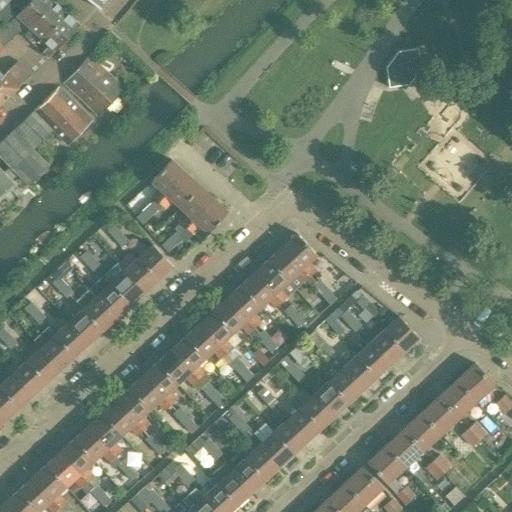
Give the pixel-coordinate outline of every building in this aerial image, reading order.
[(0,0),(0,9),(8,0),(0,0)] [(30,0),(10,23),(15,28),(21,22),(29,30),(55,2),(52,0),(30,0)] [(108,0),(89,0),(100,10),(108,0)] [(55,2),(29,30),(24,36),(29,40),(34,34),(41,40),(66,13),(55,2)] [(79,25),(66,13),(41,40),(48,47),(42,53),(48,58),(79,25)] [(0,50),(6,45),(19,32),(15,28),(10,23),(3,29),(0,25),(0,50)] [(398,51),(386,67),(389,86),(403,84),(402,73),(409,64),(408,60),(415,60),(415,63),(420,62),(418,48),(398,51)] [(63,83),(98,116),(123,88),(88,56),(63,83)] [(0,103),(21,84),(31,75),(17,61),(8,70),(1,64),(0,64),(0,103)] [(33,111),(52,131),(67,146),(91,120),(58,87),(33,111)] [(52,131),(33,111),(0,142),(0,155),(29,185),(49,165),(33,149),(52,131)] [(170,200),(178,207),(199,185),(171,158),(150,181),(157,187),(150,195),(155,200),(162,206),(163,207),(170,200)] [(0,195),(14,183),(0,168),(0,195)] [(174,229),(176,232),(177,233),(179,235),(213,198),(199,185),(178,207),(186,214),(179,222),(180,223),(174,229)] [(213,198),(179,235),(183,238),(185,241),(199,225),(207,233),(227,211),(213,198)] [(152,215),(162,206),(155,200),(145,208),(152,215)] [(142,224),(152,215),(145,208),(136,217),(142,224)] [(107,231),(114,239),(122,233),(114,225),(107,231)] [(122,233),(114,239),(122,248),(129,241),(122,233)] [(177,233),(169,239),(175,245),(183,238),(179,235),(177,233)] [(294,233),(280,246),(307,276),(308,274),(314,269),(306,261),(314,255),(294,233)] [(175,245),(169,239),(161,246),(167,252),(175,245)] [(134,257),(155,280),(170,267),(149,244),(134,257)] [(280,246),(266,259),(286,281),(294,273),(301,281),(309,289),(312,286),(311,285),(315,282),(308,274),(307,276),(280,246)] [(79,257),(87,265),(94,258),(86,250),(79,257)] [(115,265),(142,293),(155,280),(134,257),(122,269),(117,263),(115,265)] [(94,258),(87,265),(94,273),(101,266),(94,258)] [(266,259),(252,272),(279,302),(286,295),(279,288),(286,281),(266,259)] [(101,277),(128,306),(142,293),(115,265),(101,277)] [(252,272),(238,285),(258,306),(266,298),(274,307),(279,302),(252,272)] [(51,282),(59,291),(66,284),(59,276),(51,282)] [(93,296),(114,319),(128,306),(101,277),(89,289),(94,295),(93,296)] [(318,279),(315,282),(311,285),(312,286),(321,296),(328,289),(318,279)] [(66,284),(59,291),(66,299),(73,292),(66,284)] [(238,285),(210,310),(230,332),(238,325),(246,333),(252,341),(257,338),(264,331),(263,330),(259,334),(254,328),(261,321),(260,320),(258,321),(250,312),(258,306),(238,285)] [(328,289),(321,296),(318,298),(310,305),(319,315),(337,299),(328,289)] [(351,296),(363,310),(370,303),(362,295),(361,296),(357,292),(351,296)] [(79,309),(100,331),(114,319),(93,296),(79,309)] [(340,316),(347,324),(354,318),(347,310),(350,307),(345,301),(338,308),(343,313),(339,317),(340,316)] [(24,308),(31,316),(38,310),(31,302),(24,308)] [(284,311),(291,319),(298,312),(291,305),(284,311)] [(65,321),(86,344),(100,331),(79,309),(65,321)] [(38,310),(31,316),(38,324),(45,318),(38,310)] [(225,353),(232,360),(234,362),(238,359),(241,356),(224,338),(230,332),(210,310),(196,323),(224,353),(225,353)] [(298,312),(291,319),(298,327),(305,320),(298,312)] [(383,328),(403,350),(417,337),(397,315),(383,328)] [(354,318),(347,324),(354,332),(361,325),(354,318)] [(51,334),(72,357),(86,344),(65,321),(53,332),(51,334)] [(196,323),(182,336),(203,358),(211,351),(218,358),(224,353),(196,323)] [(0,330),(0,338),(3,342),(10,335),(3,327),(0,330)] [(37,347),(58,370),(72,357),(51,334),(53,332),(48,327),(33,340),(38,346),(37,347)] [(369,341),(389,363),(403,350),(383,328),(369,341)] [(311,334),(315,339),(311,343),(312,344),(313,343),(319,350),(326,343),(314,330),(310,333),(311,334)] [(264,331),(257,338),(263,345),(270,338),(264,331)] [(3,342),(9,349),(10,350),(14,346),(17,343),(10,335),(3,342)] [(168,349),(203,386),(208,382),(211,379),(204,371),(203,372),(196,364),(203,358),(182,336),(168,349)] [(270,338),(263,345),(271,353),(277,346),(270,338)] [(355,354),(375,376),(389,363),(369,341),(355,354)] [(333,351),(326,343),(319,350),(326,358),(333,351)] [(23,360),(44,383),(58,370),(37,347),(23,360)] [(297,347),(288,354),(297,363),(305,356),(297,347)] [(168,349),(155,361),(175,384),(183,376),(190,384),(197,392),(201,389),(200,388),(203,386),(168,349)] [(341,366),(361,388),(375,376),(355,354),(341,366)] [(279,362),(291,375),(299,369),(286,355),(279,362)] [(242,364),(238,359),(234,362),(232,360),(228,363),(235,370),(242,364)] [(10,373),(31,395),(44,383),(23,360),(10,373)] [(155,361),(141,374),(168,404),(176,397),(169,390),(175,384),(155,361)] [(473,362),(455,379),(475,401),(493,384),(473,362)] [(242,364),(235,370),(243,378),(250,372),(245,367),(242,364)] [(327,379),(347,401),(361,388),(341,366),(327,379)] [(299,369),(291,375),(299,384),(306,377),(299,369)] [(0,390),(17,408),(31,395),(10,373),(0,381),(0,390)] [(141,374),(127,387),(147,409),(155,401),(163,409),(168,404),(141,374)] [(313,392),(333,414),(347,401),(327,379),(313,392)] [(455,379),(437,395),(457,417),(475,401),(455,379)] [(201,389),(207,396),(215,389),(208,382),(203,386),(200,388),(201,389)] [(258,389),(255,392),(262,400),(269,394),(262,386),(258,389)] [(127,387),(113,400),(141,430),(141,429),(148,423),(140,415),(147,409),(127,387)] [(222,397),(215,389),(207,396),(218,407),(222,404),(219,401),(222,397)] [(0,417),(3,421),(17,408),(0,390),(0,417)] [(299,405),(319,427),(333,414),(313,392),(299,405)] [(262,400),(269,408),(273,405),(276,402),(269,394),(262,400)] [(437,395),(419,412),(439,433),(457,417),(437,395)] [(511,406),(511,402),(505,395),(495,403),(505,414),(511,406)] [(113,400),(99,413),(119,434),(127,427),(135,435),(141,430),(113,400)] [(285,418),(305,440),(319,427),(299,405),(290,413),(285,418)] [(228,419),(236,427),(243,420),(231,407),(227,410),(232,416),(228,419)] [(173,414),(179,422),(187,415),(181,408),(177,411),(176,411),(173,414)] [(419,412),(402,428),(422,450),(439,433),(419,412)] [(99,413),(85,426),(112,455),(113,454),(121,448),(113,440),(119,434),(99,413)] [(179,422),(187,430),(190,433),(197,427),(187,415),(179,422)] [(233,428),(226,421),(221,416),(213,423),(225,435),(233,428)] [(271,431),(292,452),(305,440),(285,418),(271,431)] [(257,443),(278,465),(292,452),(271,431),(261,440),(243,420),(236,427),(243,435),(246,432),(257,444),(257,443)] [(475,422),(468,429),(479,440),(486,433),(475,422)] [(148,423),(141,429),(148,437),(145,439),(152,447),(159,441),(152,433),(151,434),(145,428),(149,424),(148,423)] [(113,469),(117,465),(120,462),(113,454),(112,455),(85,426),(71,438),(91,460),(100,453),(107,460),(106,461),(113,469)] [(402,428),(384,445),(385,446),(404,466),(422,450),(402,428)] [(479,440),(468,429),(461,435),(472,447),(479,440)] [(203,447),(208,452),(215,446),(208,438),(204,441),(199,436),(204,441),(200,445),(202,448),(203,447)] [(57,451),(92,489),(96,485),(100,482),(92,474),(85,466),(91,460),(71,438),(57,451)] [(159,441),(152,447),(159,455),(166,449),(159,441)] [(244,456),(264,478),(278,465),(257,443),(257,444),(244,456)] [(215,446),(208,452),(215,460),(222,454),(215,446)] [(385,446),(367,463),(387,484),(405,467),(404,466),(385,446)] [(92,489),(57,451),(43,464),(64,486),(72,478),(79,486),(87,494),(89,491),(92,489)] [(440,454),(432,461),(443,473),(450,466),(440,454)] [(230,469),(250,491),(264,478),(244,456),(230,469)] [(124,473),(131,466),(124,458),(120,462),(117,465),(124,473)] [(443,473),(432,461),(425,468),(436,480),(443,473)] [(179,479),(180,478),(187,472),(180,463),(178,465),(177,466),(172,471),(177,476),(179,479)] [(216,482),(236,504),(250,491),(230,469),(224,463),(210,476),(215,482),(216,482)] [(57,507),(62,511),(66,511),(68,510),(72,508),(64,500),(57,492),(64,486),(43,464),(30,477),(57,507)] [(131,466),(124,473),(132,481),(138,474),(131,466)] [(361,466),(343,483),(363,503),(381,487),(361,466)] [(187,472),(180,478),(187,486),(194,479),(187,472)] [(30,477),(16,490),(36,511),(44,504),(51,511),(62,511),(57,507),(30,477)] [(202,495),(217,511),(226,511),(236,504),(216,482),(215,482),(202,495)] [(145,496),(152,503),(160,497),(153,490),(154,489),(148,483),(144,487),(148,493),(145,496)] [(343,483),(326,499),(337,511),(353,511),(363,503),(343,483)] [(96,499),(103,492),(97,485),(96,485),(92,489),(89,491),(96,499)] [(407,487),(397,496),(406,506),(416,497),(407,487)] [(16,490),(2,502),(10,511),(36,511),(16,490)] [(103,492),(96,499),(103,507),(110,500),(103,492)] [(188,507),(192,511),(217,511),(202,495),(188,507)] [(160,497),(152,503),(160,511),(159,511),(166,511),(163,508),(167,505),(160,497)] [(337,511),(326,499),(311,511),(337,511)] [(397,511),(401,509),(392,499),(382,508),(386,511),(397,511)] [(10,511),(2,502),(0,504),(0,511),(10,511)]
